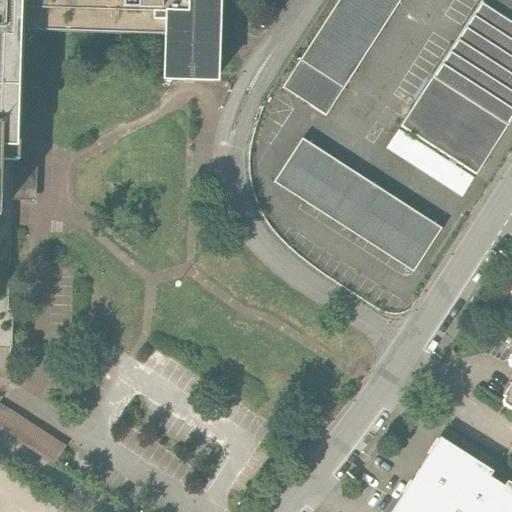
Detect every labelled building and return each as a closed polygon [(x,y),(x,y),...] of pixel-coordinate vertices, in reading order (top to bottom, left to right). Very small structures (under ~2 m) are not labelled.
[(0,0),(0,351),(5,351),(8,188),(12,46),(157,49),(156,81),(211,83),(212,0),(0,0)] [(337,0),(280,88),(323,116),(398,0),(337,0)] [(511,0),(480,0),(384,150),(460,198),(511,116),(511,0)] [(299,141),(271,185),(410,273),(438,230),(299,141)] [(511,376),(495,402),(511,413),(511,376)] [(0,401),(0,431),(53,464),(67,444),(0,401)] [(493,475),(435,439),(389,511),(511,511),(511,487),(505,484),(501,490),(489,482),(493,475)]
